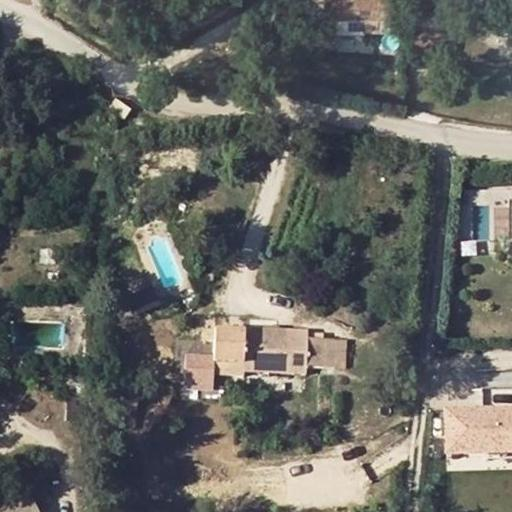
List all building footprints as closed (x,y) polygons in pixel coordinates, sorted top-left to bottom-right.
[(331,0),(330,28),(393,29),(392,0),(331,0)] [(115,99),(109,111),(125,120),(132,108),(115,99)] [(292,383),(292,376),(293,345),(293,340),(232,339),(232,351),(202,350),(201,387),(232,388),(232,381),(292,383)] [(314,344),(293,345),(292,376),(315,375),(314,344)] [(314,344),(315,375),(326,376),(326,344),(314,344)] [(511,411),(464,413),(464,422),(444,423),(445,458),(511,455),(511,411)] [(464,413),(444,414),(444,423),(464,422),(464,413)]
